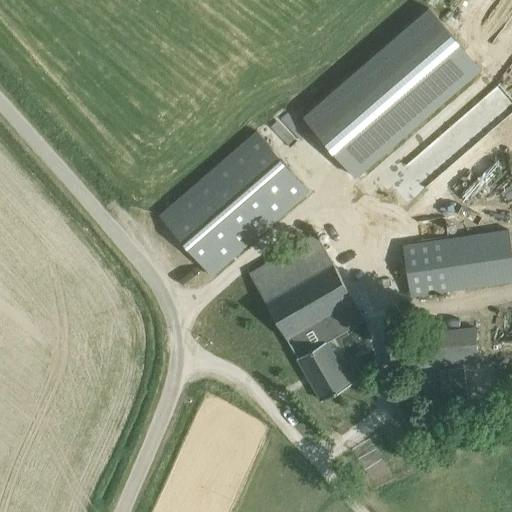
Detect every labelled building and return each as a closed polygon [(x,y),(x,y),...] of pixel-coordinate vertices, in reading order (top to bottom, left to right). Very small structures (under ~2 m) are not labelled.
[(471,75),(418,15),(296,121),(349,181),(471,75)] [(505,129),(486,137),(493,154),(511,146),(505,129)] [(212,274),(309,191),(257,130),(160,214),(212,274)] [(473,190),(493,169),(491,167),(486,172),(476,162),(460,178),(473,190)] [(404,243),(412,296),(511,280),(511,247),(509,227),(404,243)] [(366,318),(317,234),(250,273),(323,399),(350,382),(328,340),(366,318)] [(432,331),(390,334),(392,368),(479,361),(475,326),(465,327),(465,325),(431,328),(432,331)] [(464,367),(440,370),(446,417),(469,415),(464,367)] [(413,378),(394,385),(402,408),(421,401),(413,378)]
